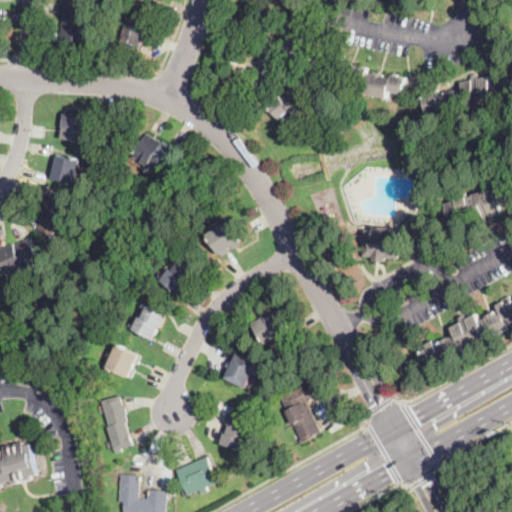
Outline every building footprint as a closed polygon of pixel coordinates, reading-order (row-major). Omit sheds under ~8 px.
[(86,28),(83,28),(83,42),(62,41),(64,6),(84,7),(83,21),(86,22),(86,28)] [(142,49),(122,44),(127,24),(147,29),(142,49)] [(362,67),(363,67),(369,68),(368,72),(375,74),(376,73),(385,75),(385,76),(392,78),(393,75),(394,75),(394,73),(399,75),(399,76),(408,78),(405,94),(390,91),(389,98),(364,92),(365,86),(349,83),(352,70),(353,70),(354,66),(362,67)] [(317,77),(318,78),(323,85),(312,94),(316,99),(296,115),(292,110),(280,119),(269,105),(277,100),(276,99),(279,96),(280,97),(281,96),(283,99),(289,94),(288,93),(296,87),(297,88),(303,83),(301,81),(301,80),(313,71),(317,77)] [(511,101),(495,105),(494,100),(474,105),(474,104),(468,105),(469,111),(461,112),(461,111),(444,115),(443,111),(428,113),(423,90),(430,88),(431,90),(439,89),(440,95),(444,94),(444,93),(456,90),(456,91),(464,90),(462,82),(473,79),(472,75),(478,73),(479,78),(490,76),(492,84),(498,82),(508,80),(509,81),(511,80),(511,101)] [(94,130),(93,133),(88,133),(88,141),(64,139),(66,115),(66,113),(90,116),(89,127),(94,128),(94,130)] [(157,138),(164,142),(165,140),(181,149),(167,173),(159,168),(155,175),(154,175),(148,171),(151,166),(135,157),(148,133),(157,138)] [(77,184),(53,178),(59,154),(83,160),(77,184)] [(424,194),(423,194),(420,171),(421,170),(430,169),(433,193),(424,194)] [(505,182),(506,186),(511,184),(511,204),(511,202),(501,205),(503,213),(492,216),(491,214),(476,218),(475,213),(464,216),(465,221),(454,224),(448,202),(458,200),(457,195),(469,192),(470,197),(475,196),(475,194),(496,189),(495,185),(505,182)] [(342,213),(332,186),(311,194),(321,221),(342,213)] [(72,231),(71,233),(66,231),(64,239),(39,229),(45,212),(43,211),(49,194),(74,203),(69,216),(72,217),(71,221),(75,223),(72,231)] [(229,250),(222,255),(209,234),(230,221),(243,242),(229,250)] [(392,228),(392,232),(401,232),(400,259),(387,258),(387,262),(374,261),(375,257),(365,256),(367,229),(374,230),(375,226),(392,228)] [(34,240),(37,247),(44,263),(29,269),(28,267),(10,276),(3,262),(0,255),(0,250),(14,243),(15,245),(32,237),(34,240)] [(195,270),(197,272),(199,273),(190,284),(188,282),(180,292),(164,280),(173,269),(175,270),(182,260),(195,270)] [(511,301),(511,321),(509,323),(511,328),(491,340),(489,336),(465,349),(464,346),(463,347),(460,349),(463,355),(448,363),(445,358),(436,364),(438,368),(432,371),(421,350),(419,347),(426,343),(427,344),(435,340),(437,344),(455,334),(452,327),(462,322),(460,318),(465,315),(468,319),(477,314),(482,321),(488,318),(487,316),(499,310),(497,306),(505,301),(507,304),(511,301)] [(168,316),(167,318),(161,329),(159,328),(153,339),(135,330),(142,317),(144,318),(150,306),(168,316)] [(281,315),(284,319),(285,318),(293,329),(280,338),(279,337),(268,345),(256,327),(254,325),(267,316),(268,319),(281,309),(284,313),(281,315)] [(133,350),(142,355),(138,364),(137,364),(135,368),(136,369),(132,378),(122,373),(109,367),(113,358),(108,355),(110,351),(115,354),(120,344),(133,350)] [(240,351),(260,362),(248,387),(227,376),(231,369),(226,367),(232,357),(236,359),(240,351)] [(313,412),(315,416),(323,432),(301,443),(300,440),(303,439),(290,413),(287,415),(284,409),(287,407),(282,397),(310,383),(317,398),(308,402),(313,412)] [(124,403),(125,405),(126,404),(128,411),(128,414),(127,414),(136,445),(116,451),(109,427),(111,426),(104,401),(122,396),(124,403)] [(254,430),(253,433),(250,442),(248,441),(244,451),(223,443),(226,432),(229,433),(231,425),(229,424),(233,413),(254,420),(251,429),(254,430)] [(25,441),(26,445),(32,443),(40,475),(34,476),(35,480),(14,485),(13,481),(11,482),(1,484),(2,488),(0,488),(0,451),(6,450),(5,446),(25,441)] [(208,487),(209,490),(210,490),(203,493),(201,490),(190,495),(179,470),(209,456),(220,482),(208,487)] [(141,497),(149,498),(149,489),(169,490),(168,511),(125,511),(126,502),(121,501),(123,473),(142,474),(141,497)]
